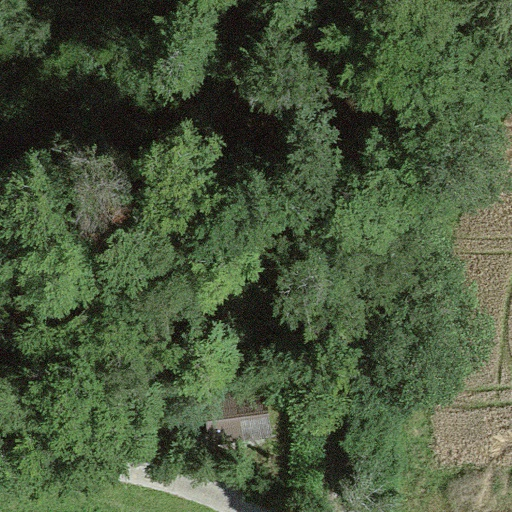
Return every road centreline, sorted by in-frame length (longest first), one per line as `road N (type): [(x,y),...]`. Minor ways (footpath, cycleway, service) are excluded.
road 1 (track): [(487,0),(409,91),(353,203),(334,315),(338,511)]
road 2 (track): [(243,511),(182,485),(0,448)]
